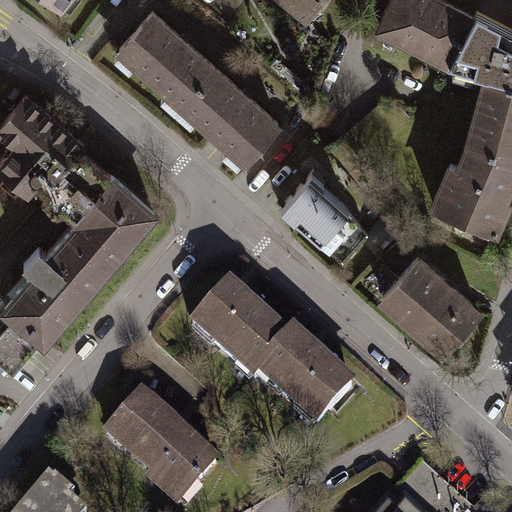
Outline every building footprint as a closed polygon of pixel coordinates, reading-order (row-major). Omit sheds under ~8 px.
[(315,6),(307,0),(287,0),(283,6),(302,22),(315,6)] [(445,62),(469,16),(437,0),(387,0),(384,7),(376,26),(445,62)] [(483,73),(511,81),(511,30),(473,10),(469,16),(445,62),(483,73)] [(180,101),(211,66),(149,11),(116,47),(164,90),(165,88),(180,101)] [(273,122),(211,66),(180,101),(194,114),(193,116),(240,158),(273,122)] [(511,81),(483,73),(465,142),(511,154),(511,81)] [(71,216),(74,213),(73,212),(107,173),(76,147),(80,143),(22,94),(0,119),(0,134),(13,145),(0,159),(0,171),(24,192),(32,182),(71,216)] [(330,146),(324,151),(343,174),(408,120),(389,97),(359,122),(330,146)] [(511,165),(511,154),(465,142),(455,166),(447,162),(430,204),(492,230),(504,200),(498,198),(511,165)] [(308,171),(278,204),(339,259),(363,232),(343,209),(344,208),(317,184),(319,181),(308,171)] [(107,173),(73,212),(74,213),(79,216),(46,254),(35,245),(20,262),(31,272),(1,307),(12,317),(38,339),(39,340),(150,210),(107,173)] [(408,262),(379,294),(440,349),(475,310),(415,256),(408,262)] [(256,372),(255,371),(283,339),(282,339),(224,287),(191,324),(251,378),(256,372)] [(0,365),(9,373),(38,339),(12,317),(0,330),(0,365)] [(283,339),(255,371),(256,372),(314,424),(347,386),(287,333),(282,339),(283,339)] [(212,462),(136,395),(103,432),(150,473),(145,478),(175,504),(212,462)] [(391,489),(400,496),(418,511),(474,511),(417,460),(405,473),(391,489)] [(80,511),(67,500),(70,496),(51,479),(49,482),(43,477),(13,511),(80,511)] [(418,511),(400,496),(392,505),(383,498),(370,511),(418,511)]
